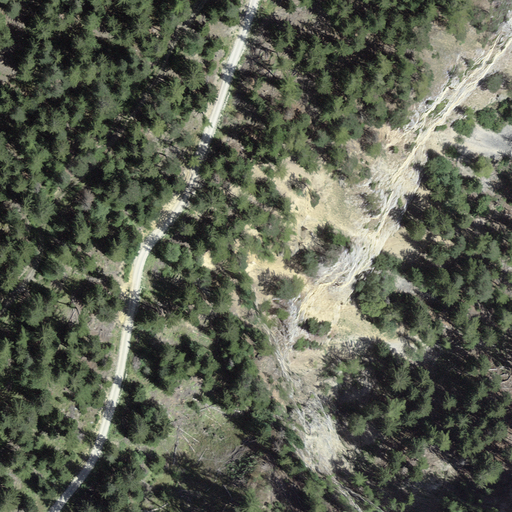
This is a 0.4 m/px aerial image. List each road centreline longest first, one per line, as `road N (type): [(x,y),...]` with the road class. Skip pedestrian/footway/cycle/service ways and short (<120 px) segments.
road 1 (track): [(57,511),(91,468),(115,404),(139,267),(204,158),(253,0)]
road 2 (track): [(200,0),(121,130),(43,218),(44,250),(0,314)]
